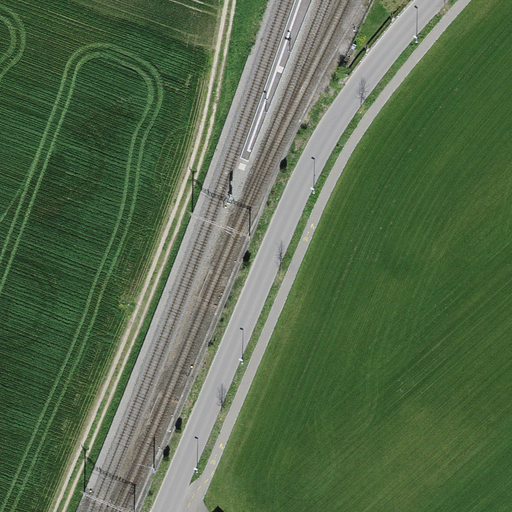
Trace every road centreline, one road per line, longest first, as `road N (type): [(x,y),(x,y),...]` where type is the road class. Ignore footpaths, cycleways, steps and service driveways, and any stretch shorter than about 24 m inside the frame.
road 1 (tertiary): [(163,511),(304,182),(364,76),(429,0)]
road 2 (track): [(56,511),(187,184),(228,0)]
